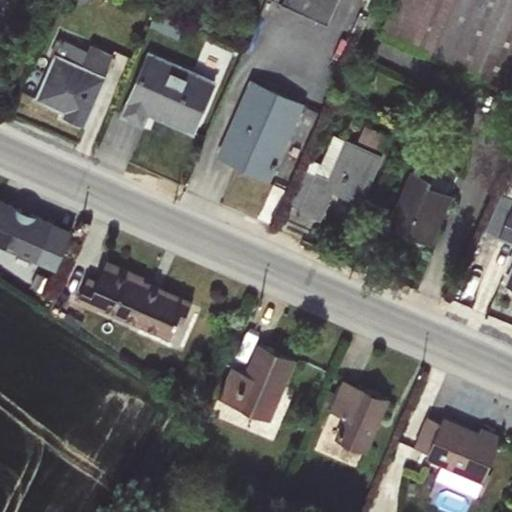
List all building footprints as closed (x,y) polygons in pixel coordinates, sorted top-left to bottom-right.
[(281,0),(281,2),(327,23),(337,0),(281,0)] [(511,0),(392,0),(378,36),(497,85),(496,88),(511,94),(511,0)] [(185,24),(157,11),(150,26),(178,38),(185,24)] [(53,55),(33,99),(62,112),(61,115),(86,125),(114,52),(91,42),(88,50),(55,36),(48,54),(53,55)] [(147,50),(118,116),(143,127),(148,114),(194,135),(218,80),(147,50)] [(250,79),(216,156),(267,178),(271,180),(305,102),(250,79)] [(364,125),(357,141),(382,151),(388,135),(364,125)] [(307,158),(289,205),(299,209),(298,211),(320,220),(332,192),(361,205),(383,155),(332,135),(320,164),(307,158)] [(411,168),(387,224),(431,243),(452,193),(447,192),(451,181),(432,175),(434,168),(418,162),(414,170),(411,168)] [(511,164),(485,229),(498,235),(497,237),(511,243),(511,255),(509,262),(511,263),(511,267),(506,281),(511,284),(511,164)] [(267,178),(258,200),(274,207),(283,185),(271,180),(267,178)] [(54,220),(0,197),(0,242),(37,258),(54,220)] [(145,274),(107,258),(97,281),(86,276),(76,300),(97,309),(98,306),(169,338),(177,320),(182,322),(192,298),(144,277),(145,274)] [(297,358),(257,341),(244,371),(230,365),(217,396),(270,419),(297,358)] [(390,398),(342,377),(329,409),(342,415),(333,437),(367,451),(390,398)] [(441,420),(426,414),(413,445),(427,451),(441,420)] [(440,464),(482,482),(503,435),(481,425),(478,430),(443,415),(441,420),(427,451),(425,457),(440,464)] [(310,444),(299,448),(304,461),(315,457),(310,444)] [(476,493),(482,482),(440,464),(435,477),(476,493)]
